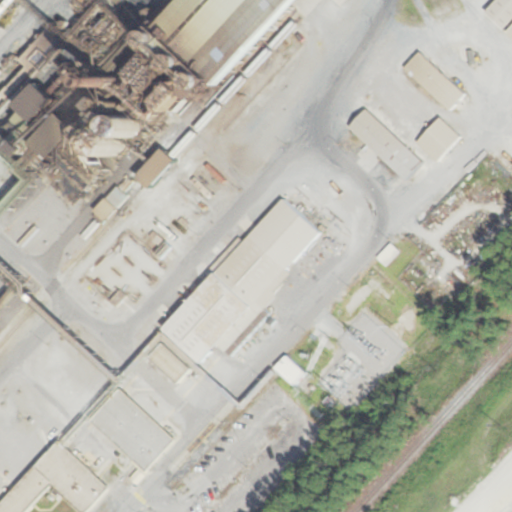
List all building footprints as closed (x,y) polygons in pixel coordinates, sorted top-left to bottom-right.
[(180,0),(169,15),(178,22),(175,47),(177,47),(198,63),(241,68),(292,0),(180,0)] [(504,30),(511,21),(511,0),(496,0),(486,12),(504,30)] [(0,104),(0,140),(18,157),(54,158),(74,134),(83,134),(86,131),(77,124),(72,124),(56,109),(56,99),(36,81),(69,44),(49,26),(13,67),(6,67),(0,73),(0,104)] [(467,94),(420,50),(405,67),(451,110),(467,94)] [(407,180),(424,161),(367,108),(349,127),(407,180)] [(105,149),(129,128),(117,114),(93,135),(105,149)] [(418,141),(438,162),(463,138),(442,117),(418,141)] [(176,161),(163,148),(136,176),(149,188),(176,161)] [(98,203),(104,214),(115,208),(114,206),(128,197),(122,188),(98,203)] [(326,236),(282,196),(164,330),(200,362),(218,341),(227,349),(326,236)] [(119,388),(90,420),(147,471),(176,439),(119,388)] [(3,501),(15,511),(27,511),(54,484),(84,511),(89,511),(111,488),(59,441),(3,501)]
